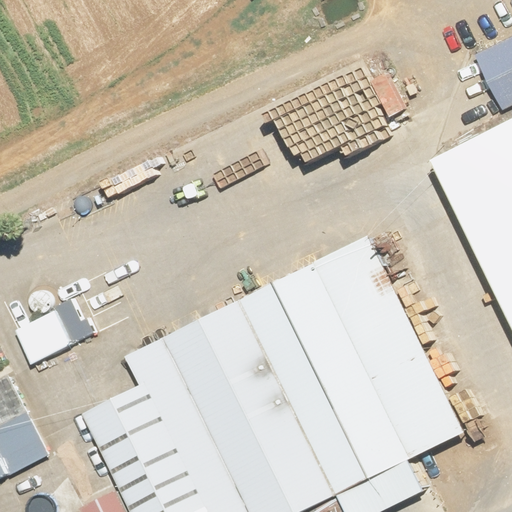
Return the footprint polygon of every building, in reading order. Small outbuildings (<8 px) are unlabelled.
[(511,33),(478,51),(505,104),(511,100),(511,33)] [(511,126),(439,162),(511,309),(511,126)] [(382,479),(472,434),(375,237),(131,357),(145,386),(88,414),(124,488),(135,511),(205,511),(206,511),(306,511),(343,494),(344,497),(349,494),(382,479)] [(35,364),(99,332),(92,317),(87,320),(76,298),(58,306),(60,309),(18,331),(35,364)] [(0,481),(12,475),(13,476),(53,455),(11,376),(0,381),(0,481)] [(82,509),(83,511),(129,511),(119,490),(85,508),(82,509)]
